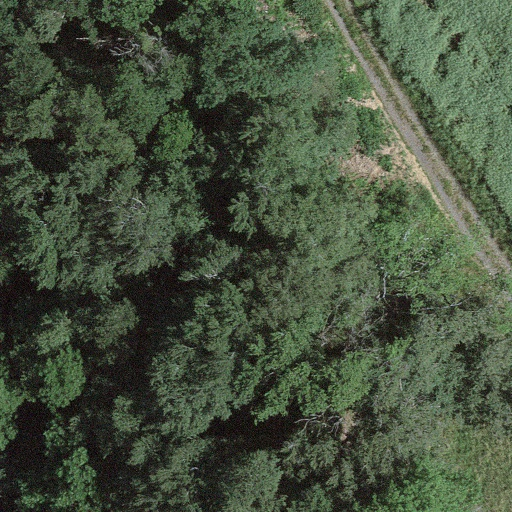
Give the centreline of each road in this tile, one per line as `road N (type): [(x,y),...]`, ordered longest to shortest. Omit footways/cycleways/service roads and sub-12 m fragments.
road 1 (track): [(471,216),(385,320),(343,511)]
road 2 (track): [(337,0),(350,33),(511,278)]
